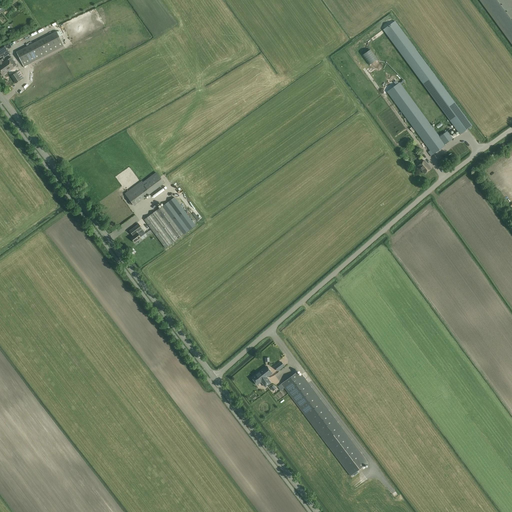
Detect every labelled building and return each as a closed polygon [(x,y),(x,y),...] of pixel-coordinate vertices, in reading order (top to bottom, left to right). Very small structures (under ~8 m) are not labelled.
[(511,0),(480,0),(511,43),(511,0)] [(393,22),(385,28),(383,29),(377,34),(381,39),(386,46),(389,50),(411,81),(441,123),(447,131),(454,126),(460,134),(472,126),(468,120),(459,109),(427,65),(394,21),(393,22)] [(16,52),(24,67),(64,47),(57,32),(16,52)] [(353,51),(384,94),(390,102),(390,103),(423,149),(427,147),(429,150),(427,152),(431,156),(445,145),(453,139),(447,131),(442,135),(402,80),(372,37),(356,49),(353,51)] [(0,56),(2,55),(4,57),(10,53),(5,46),(0,49),(0,48),(0,56)] [(8,59),(0,64),(0,71),(2,75),(14,68),(8,59)] [(11,76),(16,84),(21,80),(16,73),(11,76)] [(424,160),(418,166),(424,174),(431,169),(424,160)] [(134,206),(164,183),(156,172),(143,182),(142,181),(125,193),(134,206)] [(497,186),(498,189),(508,183),(506,180),(497,186)] [(195,225),(174,197),(144,220),(165,248),(195,225)] [(133,236),(133,237),(132,237),(131,237),(131,238),(130,239),(131,239),(132,240),(135,243),(141,238),(140,237),(145,233),(143,230),(143,229),(139,224),(129,231),(133,236)] [(281,362),(274,367),(278,371),(285,366),(281,362)] [(250,374),(252,377),(266,367),(264,364),(250,374)] [(272,373),(267,366),(252,378),(257,385),(261,382),(265,387),(271,383),(267,377),(272,373)] [(368,463),(342,428),(302,374),(300,376),(297,372),(281,384),(278,387),(281,391),(284,388),(351,476),(368,463)] [(386,479),(383,480),(393,492),(395,490),(386,479)]
